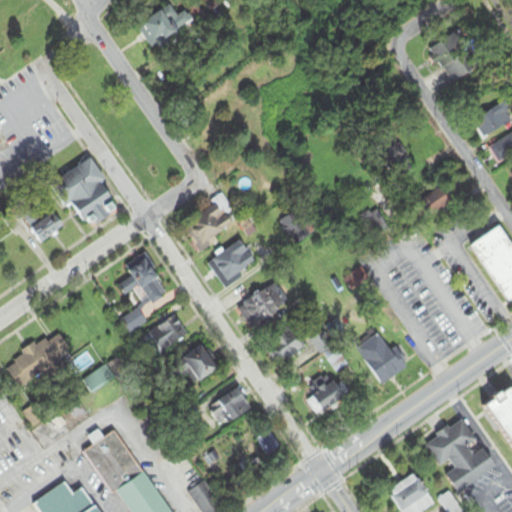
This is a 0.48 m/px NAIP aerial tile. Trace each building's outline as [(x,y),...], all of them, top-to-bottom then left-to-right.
[(139,30),(154,51),(192,23),(178,3),(139,30)] [(436,70),(443,67),(450,84),(469,76),(454,40),(428,50),(436,70)] [(472,123),(484,140),(511,120),(511,111),(505,101),(472,123)] [(511,156),(511,133),(488,149),(499,165),(511,156)] [(82,222),(93,216),(98,225),(121,212),(92,161),(51,184),(65,210),(72,206),(82,222)] [(456,204),(446,187),(417,203),(427,220),(456,204)] [(200,252),(236,229),(228,215),(233,212),(222,195),(212,202),(215,208),(185,228),(200,252)] [(310,237),(299,212),(281,220),(292,245),(310,237)] [(248,237),(259,229),(247,213),(236,221),(248,237)] [(472,247),(508,303),(511,300),(511,244),(502,228),(472,247)] [(206,264),(225,290),(258,267),(239,240),(206,264)] [(132,279),(119,286),(125,297),(140,289),(149,306),(168,296),(146,256),(126,267),(132,279)] [(237,309),(253,333),(292,308),(277,284),(237,309)] [(131,335),(147,322),(137,310),(121,322),(131,335)] [(160,355),(188,340),(177,318),(149,332),(160,355)] [(307,347),(290,328),(267,350),(284,368),(307,347)] [(63,367),(58,357),(69,352),(61,334),(21,353),(25,360),(8,368),(18,389),(63,367)] [(384,382),(402,365),(376,336),(358,353),(384,382)] [(198,384),(220,373),(207,347),(185,358),(198,384)] [(82,381),(92,396),(115,381),(105,366),(82,381)] [(308,400),(327,418),(347,397),(328,379),(308,400)] [(228,416),(231,424),(252,413),(242,392),(210,407),(217,421),(228,416)] [(511,392),(489,409),(511,442),(511,392)] [(498,471),(481,446),(479,448),(463,422),(425,446),(440,469),(450,463),(456,471),(447,477),(459,495),(498,471)] [(256,438),(267,458),(281,450),(270,430),(256,438)] [(168,511),(119,432),(104,441),(99,432),(88,439),(94,448),(89,451),(127,511),(168,511)] [(429,511),(435,509),(420,480),(393,494),(401,511),(429,511)] [(188,495),(199,511),(227,511),(205,482),(188,495)] [(100,511),(86,489),(73,497),(66,486),(35,504),(39,511),(100,511)]
